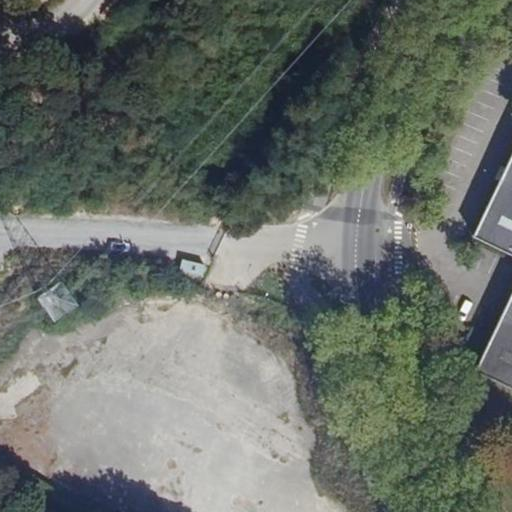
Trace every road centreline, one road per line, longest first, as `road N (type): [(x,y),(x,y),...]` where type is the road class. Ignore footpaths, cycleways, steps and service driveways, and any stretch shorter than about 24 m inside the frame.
road 1 (tertiary): [(357,241),(364,324),(389,395),(452,511)]
road 2 (tertiary): [(457,0),(385,106),(362,180),(357,241)]
road 3 (track): [(219,236),(0,218)]
road 4 (unclassified): [(357,241),(219,236)]
